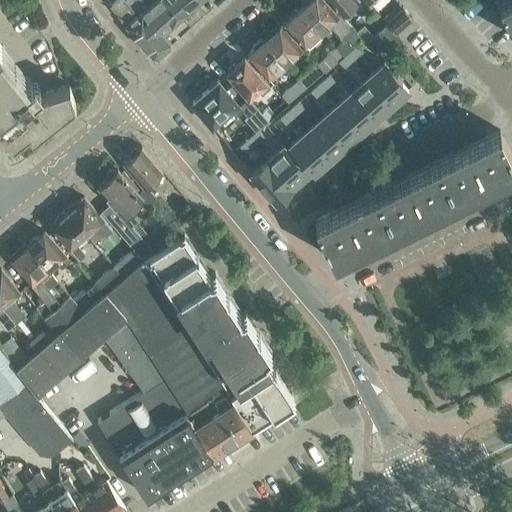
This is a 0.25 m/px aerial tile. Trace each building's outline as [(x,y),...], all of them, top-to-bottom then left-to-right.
[(161,32),(162,32),(148,16),(142,9),(137,0),(116,0),(110,5),(125,24),(153,56),(158,56),(169,47),(170,41),(161,32)] [(148,16),(162,32),(182,14),(168,0),(151,0),(149,3),(146,0),(137,0),(142,9),(148,16)] [(169,0),(182,14),(197,0),(169,0)] [(324,0),(307,0),(300,6),(321,30),(329,23),(338,33),(342,30),(349,38),(337,49),(342,54),(361,37),(350,23),(347,26),(324,0)] [(357,0),(329,0),(341,14),(357,0)] [(511,0),(499,0),(511,26),(511,0)] [(321,30),(300,6),(283,21),(305,45),(321,30)] [(387,21),(396,32),(413,17),(403,7),(387,21)] [(374,51),(395,33),(387,23),(366,41),(374,51)] [(264,38),(285,62),(302,48),(280,24),(264,38)] [(268,77),(285,62),(264,38),(262,40),(261,38),(252,45),(254,47),(247,53),(268,77)] [(37,81),(36,80),(35,80),(34,80),(32,80),(31,81),(27,76),(3,47),(4,46),(0,41),(0,127),(13,144),(30,130),(34,136),(75,103),(69,84),(41,93),(41,94),(38,89),(39,88),(39,87),(40,86),(40,85),(40,84),(39,84),(39,82),(38,82),(37,81)] [(347,51),(353,58),(362,51),(356,44),(347,51)] [(342,54),(337,49),(334,45),(315,60),(324,70),(342,54)] [(353,58),(347,51),(339,58),(345,65),(353,58)] [(227,71),(228,72),(249,96),(257,89),(262,94),(271,86),(244,56),(236,63),(233,62),(229,66),(229,70),(227,71)] [(297,76),(306,85),(324,70),(315,60),(297,76)] [(384,61),(368,75),(391,102),(407,88),(384,61)] [(192,101),(212,124),(228,111),(233,117),(242,108),(247,114),(257,105),(249,96),(228,72),(220,80),(219,79),(217,80),(213,80),(209,84),(209,87),(192,101)] [(320,81),(326,88),(334,81),(328,74),(320,81)] [(391,102),(368,75),(353,88),(376,115),(391,102)] [(326,88),(320,81),(311,88),(317,95),(326,88)] [(289,102),(298,94),(291,86),(282,94),(289,102)] [(376,115),(353,88),(337,101),(360,129),(376,115)] [(289,108),(295,114),(303,107),(297,100),(289,108)] [(360,129),(337,101),(321,115),(345,142),(360,129)] [(295,114),(289,108),(281,115),(287,121),(295,114)] [(262,113),(269,120),(272,117),(266,109),(262,113)] [(307,127),(330,155),(345,142),(321,115),(307,127)] [(330,155),(307,127),(291,141),(314,169),(330,155)] [(249,136),(255,142),(263,135),(258,128),(249,136)] [(482,187),(485,191),(494,186),(494,181),(511,171),(511,154),(500,129),(438,160),(457,199),(482,187)] [(255,142),(249,136),(241,143),(247,149),(255,142)] [(284,143),(268,157),(292,184),(307,170),(284,143)] [(130,181),(143,197),(150,204),(162,194),(150,181),(163,170),(142,145),(141,146),(139,148),(136,147),(131,152),(131,155),(123,162),(135,177),(130,181)] [(292,184),(268,157),(252,171),(276,198),(292,184)] [(438,160),(377,190),(396,229),(421,217),(424,221),(433,216),(433,211),(457,199),(438,160)] [(131,209),(143,197),(130,181),(117,167),(115,169),(111,168),(106,172),(107,176),(97,185),(111,201),(101,210),(130,244),(141,235),(132,224),(139,218),(131,209)] [(396,229),(377,190),(315,220),(334,259),(360,247),(363,251),(372,246),(372,241),(396,229)] [(67,211),(86,233),(96,225),(105,235),(112,229),(84,196),(78,201),(76,200),(67,207),(69,209),(67,211)] [(76,242),(86,233),(67,211),(65,212),(64,210),(55,218),(56,220),(50,225),(78,258),(85,252),(76,242)] [(173,232),(185,223),(179,218),(167,225),(173,232)] [(29,243),(27,244),(48,269),(56,262),(59,267),(69,259),(44,230),(37,236),(34,236),(29,239),(29,243)] [(178,235),(144,257),(251,426),(252,426),(251,425),(253,424),(254,425),(255,424),(254,423),(255,422),(271,412),(272,413),(273,412),(273,411),(274,411),(274,412),(275,411),(275,410),(292,399),(293,400),(294,399),(291,395),(292,394),(292,393),(291,394),(287,389),(288,388),(288,387),(287,388),(276,372),(277,371),(277,370),(276,371),(266,355),(267,355),(266,354),(271,350),(271,349),(270,350),(259,332),(260,332),(259,331),(258,331),(257,330),(258,330),(257,329),(256,329),(245,312),(246,311),(245,310),(241,313),(241,312),(242,311),(241,310),(240,311),(228,294),(229,293),(228,292),(227,293),(226,292),(227,291),(227,290),(226,290),(214,273),(215,273),(215,272),(210,275),(209,274),(210,273),(209,272),(208,273),(197,255),(198,255),(197,254),(196,254),(195,253),(197,252),(196,251),(195,252),(184,235),(185,234),(184,233),(179,236),(178,235)] [(48,286),(57,279),(48,269),(27,244),(26,246),(22,245),(18,249),(18,253),(10,259),(44,298),(51,307),(60,300),(48,286)] [(251,427),(251,426),(144,257),(123,274),(105,290),(125,313),(165,375),(214,451),(227,442),(227,441),(250,426),(251,427)] [(131,267),(124,258),(115,265),(123,274),(131,267)] [(95,281),(97,283),(103,291),(104,289),(105,290),(123,274),(115,265),(114,264),(95,281)] [(0,298),(4,303),(2,305),(16,322),(23,316),(9,299),(20,291),(1,267),(0,267),(0,298)] [(95,298),(103,291),(97,283),(88,290),(95,298)] [(126,315),(125,313),(105,290),(104,289),(103,291),(102,292),(95,298),(82,309),(56,330),(49,336),(36,347),(25,356),(15,364),(27,380),(35,392),(75,357),(85,357),(86,348),(105,331),(126,360),(125,368),(132,369),(146,387),(165,375),(144,343),(126,315)] [(43,314),(42,315),(56,330),(82,309),(68,293),(51,307),(43,314)] [(4,303),(0,298),(0,318),(8,328),(16,322),(2,305),(4,303)] [(44,298),(36,305),(43,314),(51,307),(44,298)] [(49,336),(43,329),(30,340),(36,347),(49,336)] [(11,336),(0,344),(15,364),(25,356),(11,336)] [(0,400),(27,380),(15,364),(0,344),(0,400)] [(185,466),(187,468),(214,451),(165,375),(97,419),(146,494),(173,477),(172,475),(185,466)] [(35,392),(27,380),(0,400),(0,413),(4,411),(39,453),(52,454),(72,437),(73,437),(37,394),(35,392)] [(83,464),(75,469),(88,490),(89,489),(95,486),(91,480),(93,479),(83,464)] [(57,510),(58,511),(82,511),(63,481),(53,487),(42,469),(33,474),(34,475),(57,510)] [(58,511),(57,510),(34,475),(26,480),(41,504),(31,510),(32,511),(58,511)] [(69,477),(63,481),(82,511),(103,511),(89,489),(88,490),(81,495),(69,477)] [(107,478),(95,486),(89,489),(103,511),(122,511),(126,510),(124,508),(126,507),(107,478)] [(9,511),(23,511),(12,495),(2,501),(9,511)]
